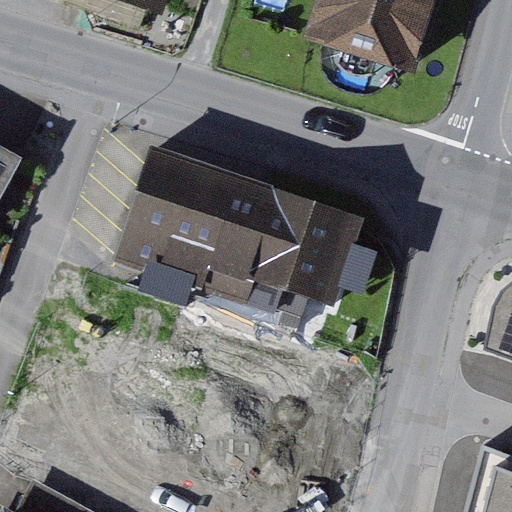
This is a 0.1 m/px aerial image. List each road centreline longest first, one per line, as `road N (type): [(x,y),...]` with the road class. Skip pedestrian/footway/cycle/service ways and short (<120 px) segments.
road 1 (residential): [(455,181),(106,64)]
road 2 (residential): [(106,64),(0,386)]
road 3 (residential): [(455,181),(382,511)]
road 4 (residential): [(508,0),(455,181)]
